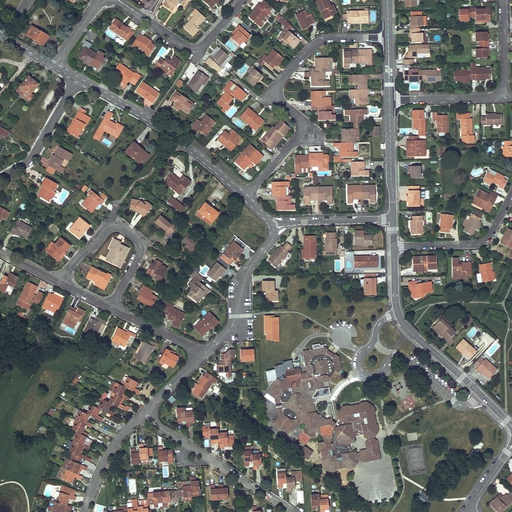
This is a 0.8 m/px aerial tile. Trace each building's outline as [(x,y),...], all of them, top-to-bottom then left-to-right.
[(166,0),(163,5),(171,11),(175,6),(177,2),(179,3),(180,4),(182,1),(185,3),(186,0),(166,0)] [(272,8),(264,0),(261,4),(259,3),(256,6),(258,7),(254,11),(249,17),(260,27),(263,24),(260,21),(269,12),(272,8)] [(330,6),(327,0),(317,0),(315,1),(320,11),(323,10),(327,18),(337,13),(333,5),(330,6)] [(472,17),(476,17),(476,19),(476,20),(485,20),(485,18),(490,18),(490,7),(485,7),(485,9),(476,9),(476,7),(472,8),(472,17)] [(468,9),(461,9),(459,9),(459,20),(469,20),(469,17),(472,17),(472,8),(468,8),(468,9)] [(205,17),(195,9),(191,13),(194,16),(184,27),(193,35),(199,29),(197,28),(196,27),(198,25),(205,17)] [(368,11),(368,9),(364,9),(364,11),(346,11),(347,14),(347,20),(347,23),(359,23),(359,21),(368,20),(368,11)] [(315,22),(310,14),(307,15),(304,10),(295,14),(298,20),(300,19),(301,22),(299,22),(303,30),(308,27),(307,26),(306,23),(309,22),(311,24),(315,22)] [(272,14),(269,12),(260,21),(263,24),(272,14)] [(422,16),(411,16),(411,21),(411,25),(410,25),(410,29),(419,29),(419,25),(422,25),(422,16)] [(130,29),(115,19),(109,28),(124,38),(130,29)] [(298,38),(288,31),(292,27),(288,22),(284,26),(285,28),(277,38),(280,41),(282,39),(285,41),(283,43),(285,45),(287,43),(291,46),(298,38)] [(35,41),(43,45),(49,36),(31,25),(26,34),(36,40),(35,41)] [(244,42),(250,35),(240,26),(237,30),(238,31),(234,35),(231,38),(242,47),(245,43),(244,42)] [(124,38),(128,41),(135,32),(130,29),(124,38)] [(419,29),(410,29),(410,33),(412,33),(412,37),(412,42),(423,42),(422,33),(419,33),(419,29)] [(487,32),(476,32),(476,41),(479,41),(479,45),(488,45),(488,41),(487,41),(487,34),(487,32)] [(143,37),(139,34),(132,45),(136,47),(137,46),(146,52),(150,55),(155,46),(151,43),(149,42),(150,40),(143,36),(143,37)] [(291,46),(294,48),(300,40),(298,38),(291,46)] [(229,40),(225,44),(233,51),(237,47),(229,40)] [(409,51),(408,51),(408,57),(417,57),(417,53),(429,53),(429,45),(409,45),(409,48),(409,51)] [(476,58),(487,58),(487,56),(487,49),(488,49),(488,45),(479,45),(479,48),(476,49),(476,58)] [(79,58),(98,69),(104,59),(85,47),(79,58)] [(205,62),(219,72),(222,69),(219,66),(232,52),(228,49),(225,53),(221,49),(213,57),(211,55),(205,62)] [(257,62),(261,66),(264,62),(272,68),(275,65),(282,57),(273,49),(267,57),(265,55),(261,59),(260,58),(257,62)] [(349,63),(358,63),(357,50),(353,50),(354,51),(348,51),(348,50),(343,50),(344,67),(349,67),(349,63)] [(361,50),(357,50),(358,63),(367,63),(367,67),(372,67),(371,50),(366,50),(366,51),(361,51),(361,50)] [(154,66),(159,69),(159,68),(164,71),(163,72),(167,75),(170,69),(173,71),(180,61),(173,56),(171,60),(170,61),(165,58),(164,61),(159,58),(154,66)] [(283,58),(282,57),(275,65),(276,66),(283,58)] [(324,72),(328,72),(328,63),(331,63),(332,63),(332,57),(315,58),(315,63),(316,63),(317,68),(315,68),(309,68),(309,72),(324,72)] [(120,80),(127,85),(135,74),(119,63),(114,71),(123,76),(120,80)] [(485,79),(490,79),(490,69),(485,69),(485,68),(475,68),(475,63),(471,63),(472,67),(472,69),(472,79),(476,79),(476,80),(483,80),(483,79),(485,79)] [(247,71),(250,74),(246,79),(253,85),(257,80),(262,75),(254,69),(255,68),(252,65),(247,71)] [(411,81),(419,81),(418,80),(422,80),(422,70),(418,70),(418,69),(408,69),(408,71),(404,71),(404,80),(409,80),(411,80),(411,81)] [(468,79),(472,79),(472,69),(469,69),(458,70),(458,71),(453,71),(454,81),(458,81),(460,81),(460,82),(468,82),(468,79)] [(207,76),(198,70),(187,86),(196,92),(202,83),(207,76)] [(436,70),(422,70),(422,80),(426,80),(426,83),(434,82),(434,81),(436,81),(441,81),(441,72),(436,72),(436,70)] [(311,86),(328,86),(328,81),(324,81),(324,72),(309,72),(304,72),(304,77),(311,76),(313,76),(313,81),(311,81),(311,86)] [(358,89),(367,89),(366,81),(365,81),(365,78),(366,78),(368,78),(368,74),(349,75),(350,83),(355,83),(358,83),(358,89)] [(29,76),(17,90),(26,98),(36,86),(33,82),(34,81),(29,76)] [(174,83),(179,87),(183,81),(178,78),(174,83)] [(225,110),(226,111),(230,106),(228,104),(234,96),(240,101),(246,94),(237,86),(236,86),(232,91),(229,89),(234,84),(230,81),(223,90),(226,92),(217,103),(223,108),(221,110),(224,112),(225,110)] [(136,92),(145,98),(145,97),(150,100),(149,101),(152,103),(159,93),(156,91),(142,82),(136,92)] [(355,98),(359,98),(359,104),(367,104),(367,95),(365,95),(365,93),(367,93),(369,93),(368,89),(367,89),(358,89),(355,89),(350,90),(350,98),(355,98)] [(194,104),(184,97),(183,98),(182,97),(183,96),(176,91),(170,100),(176,105),(180,108),(188,113),(194,104)] [(312,106),(330,106),(330,97),(324,97),(321,97),(321,91),(313,91),(313,100),(315,100),(315,102),(311,102),(312,106)] [(330,106),(312,106),(312,110),(318,110),(319,110),(319,115),(318,115),(318,120),(335,120),(335,114),(334,114),(330,115),(330,106)] [(256,114),(248,108),(240,117),(255,130),(262,122),(255,115),(256,114)] [(358,123),(363,123),(363,119),(362,119),(362,115),(363,115),(367,115),(367,109),(345,110),(345,115),(350,115),(350,124),(354,123),(358,123)] [(109,120),(113,113),(108,110),(93,137),(98,140),(104,129),(118,137),(124,126),(119,124),(118,126),(116,125),(117,124),(109,120)] [(415,128),(424,128),(424,118),(423,118),(423,110),(412,110),(412,119),(413,119),(415,119),(415,128)] [(79,111),(75,119),(77,120),(76,123),(75,122),(69,132),(77,137),(84,124),(86,125),(90,118),(79,111)] [(436,112),(431,112),(432,121),(437,121),(437,133),(447,133),(447,115),(436,115),(436,112)] [(473,136),(472,136),(471,118),(470,118),(469,113),(456,114),(456,119),(461,119),(461,136),(462,136),(462,142),(474,142),(473,136)] [(215,122),(207,115),(201,122),(197,119),(191,126),(195,129),(196,128),(201,132),(205,135),(210,128),(215,122)] [(481,125),(502,124),(502,115),(496,115),(486,115),(486,117),(481,117),(481,125)] [(77,120),(75,119),(68,131),(69,132),(75,122),(76,123),(77,120)] [(290,128),(281,120),(274,128),(273,126),(264,136),(267,138),(263,142),(270,147),(281,133),(283,135),(284,136),(290,128)] [(355,137),(359,137),(359,128),(358,128),(358,125),(354,125),(354,128),(342,129),(342,134),(343,134),(343,139),(342,139),(342,143),(352,143),(355,142),(355,137)] [(9,132),(0,126),(0,138),(2,139),(3,135),(7,137),(9,132)] [(229,135),(224,131),(217,139),(224,145),(225,143),(233,149),(240,141),(233,135),(231,133),(231,134),(229,135)] [(240,141),(241,141),(243,139),(235,132),(233,135),(240,141)] [(283,135),(281,133),(270,147),(272,149),(283,135)] [(409,156),(425,156),(425,141),(417,141),(417,136),(409,136),(409,141),(406,141),(406,145),(409,145),(409,156)] [(134,142),(125,152),(137,161),(139,159),(143,162),(148,156),(140,150),(141,148),(134,142)] [(233,149),(225,143),(224,145),(231,151),(233,149)] [(339,147),(341,147),(341,152),(339,152),(340,156),(340,157),(357,156),(356,151),(352,152),(352,143),(342,143),(333,143),(333,147),(339,147)] [(263,156),(250,144),(234,162),(242,169),(248,162),(247,161),(249,159),(251,161),(255,165),(263,156)] [(65,150),(59,147),(55,154),(56,154),(55,156),(54,155),(53,155),(50,160),(51,161),(48,165),(49,166),(55,169),(58,171),(60,166),(63,160),(62,160),(63,158),(64,159),(68,161),(72,154),(67,151),(65,150)] [(318,170),(323,170),(323,153),(318,153),(318,155),(312,155),(312,153),(309,153),(309,155),(309,166),(318,166),(318,170)] [(309,155),(305,155),(305,157),(300,157),(300,156),(295,156),(295,173),(300,173),(300,168),(309,168),(309,166),(309,155)] [(251,161),(249,159),(247,161),(248,162),(242,169),(244,170),(251,161)] [(363,165),(364,165),(364,161),(351,162),(351,176),(368,175),(368,170),(364,170),(363,170),(363,165)] [(411,177),(420,177),(420,166),(411,166),(411,173),(411,177)] [(499,187),(503,189),(507,180),(503,179),(504,177),(496,173),(495,176),(487,172),(483,181),(491,184),(492,181),(500,185),(499,187)] [(171,173),(164,181),(179,195),(191,182),(186,177),(181,182),(179,180),(171,173)] [(42,185),(43,186),(46,187),(45,189),(43,188),(39,196),(49,202),(51,197),(54,192),(54,191),(58,184),(46,177),(42,185)] [(289,182),(272,182),(272,187),(273,187),(273,192),(272,192),(272,196),(277,196),(278,196),(285,196),(285,187),(288,187),(289,187),(289,182)] [(357,198),(361,198),(361,185),(347,186),(347,203),(352,203),(352,198),(352,197),(357,197),(357,198)] [(361,198),(365,198),(365,197),(370,197),(370,198),(370,202),(375,202),(375,185),(361,185),(361,198)] [(43,186),(37,196),(39,196),(43,188),(45,189),(46,187),(43,186)] [(424,191),(419,191),(419,186),(406,186),(406,191),(408,191),(408,199),(408,206),(423,206),(423,198),(424,198),(424,191)] [(314,200),(318,200),(318,187),(304,187),(304,204),(310,204),(309,200),(309,199),(314,199),(314,200)] [(318,200),(322,200),(322,198),(327,198),(327,200),(327,204),(332,204),(332,187),(318,187),(318,200)] [(89,195),(82,205),(90,212),(95,206),(96,207),(99,203),(101,204),(104,201),(91,190),(87,194),(89,195)] [(472,203),(487,210),(491,203),(493,203),(496,198),(479,190),(472,203)] [(277,210),(294,210),(294,205),(290,205),(290,196),(289,196),(285,196),(278,196),(278,200),(278,205),(277,205),(277,210)] [(171,197),(167,202),(181,213),(184,208),(171,197)] [(139,213),(144,217),(153,206),(147,202),(145,205),(143,203),(143,201),(131,199),(129,209),(135,210),(140,211),(138,213),(139,213)] [(198,212),(212,222),(219,213),(211,207),(210,208),(204,204),(198,212)] [(9,213),(0,207),(0,219),(2,217),(6,219),(9,213)] [(453,215),(441,214),(439,227),(441,228),(440,232),(449,233),(449,229),(450,226),(451,226),(453,215)] [(463,230),(472,235),(475,228),(477,229),(480,222),(479,222),(481,218),(472,214),(468,223),(466,227),(463,230)] [(160,215),(155,222),(167,232),(164,235),(168,238),(177,227),(173,224),(172,225),(160,215)] [(411,234),(423,234),(422,216),(410,216),(410,220),(412,220),(412,223),(410,223),(411,234)] [(80,217),(69,230),(78,238),(83,231),(84,232),(90,225),(80,217)] [(15,223),(10,233),(13,235),(14,233),(15,231),(21,234),(27,238),(32,229),(20,222),(20,223),(19,225),(15,223)] [(511,231),(508,229),(504,236),(506,236),(502,243),(511,248),(511,247),(511,231)] [(362,231),(354,231),(354,243),(364,243),(364,245),(372,245),(372,235),(364,235),(364,234),(362,235),(362,231)] [(325,251),(336,251),(336,238),(334,238),(334,232),(327,233),(327,239),(325,239),(325,251)] [(187,233),(182,241),(187,244),(189,246),(188,248),(194,252),(201,242),(187,233)] [(315,236),(304,236),(304,249),(305,258),(316,258),(315,236)] [(55,244),(48,252),(56,259),(63,251),(64,252),(70,246),(60,238),(55,244)] [(112,249),(106,260),(113,263),(114,260),(122,263),(129,248),(123,245),(122,247),(119,245),(120,244),(121,242),(114,239),(109,248),(112,249)] [(234,241),(223,254),(229,259),(231,256),(234,258),(236,259),(244,249),(234,241)] [(45,250),(48,252),(55,244),(52,242),(45,250)] [(278,248),(270,256),(271,257),(270,258),(268,261),(275,267),(278,263),(279,264),(287,256),(286,255),(289,252),(281,246),(279,249),(278,248)] [(63,251),(56,259),(59,261),(65,253),(64,252),(63,251)] [(354,265),(354,267),(378,267),(378,265),(378,257),(377,256),(354,256),(354,258),(354,265)] [(436,256),(412,257),(413,267),(427,266),(427,269),(437,269),(436,256)] [(458,258),(452,258),(452,275),(466,275),(471,275),(471,263),(461,263),(461,265),(458,265),(458,263),(458,258)] [(151,262),(145,274),(157,280),(160,273),(164,275),(168,268),(161,265),(162,263),(155,259),(153,263),(151,262)] [(226,270),(217,262),(207,274),(215,281),(219,276),(220,277),(226,270)] [(490,262),(479,265),(481,273),(482,281),(482,282),(493,280),(491,272),(490,262)] [(89,273),(87,277),(88,278),(93,280),(94,279),(96,280),(96,281),(95,283),(101,285),(101,283),(106,286),(109,278),(105,276),(107,273),(101,270),(101,271),(92,267),(89,273)] [(190,276),(193,278),(197,281),(195,284),(197,285),(199,283),(200,282),(199,281),(202,278),(194,271),(190,276)] [(14,287),(19,277),(13,274),(10,279),(7,277),(4,275),(0,283),(0,287),(6,290),(9,285),(14,287)] [(188,284),(189,285),(192,287),(190,290),(191,291),(188,295),(195,301),(201,295),(202,296),(204,297),(209,290),(200,282),(199,283),(197,285),(195,284),(197,281),(193,278),(188,284)] [(364,279),(364,294),(375,294),(375,286),(374,286),(374,279),(364,279)] [(262,281),(263,291),(266,291),(268,291),(268,301),(277,301),(277,291),(274,291),(273,281),(262,281)] [(412,298),(418,297),(418,294),(426,292),(432,291),(430,282),(418,284),(417,281),(408,282),(409,287),(411,286),(411,291),(412,298)] [(28,282),(17,304),(26,309),(29,304),(34,294),(37,287),(28,282)] [(143,284),(139,291),(141,292),(141,293),(140,293),(137,299),(152,307),(155,301),(152,299),(154,295),(152,294),(154,290),(143,284)] [(56,313),(63,299),(53,294),(53,295),(49,293),(43,307),(56,313)] [(160,309),(165,312),(168,306),(169,303),(166,302),(160,309)] [(165,312),(165,313),(168,315),(168,316),(174,319),(174,320),(172,324),(179,328),(185,314),(172,308),(173,305),(169,303),(168,306),(165,312)] [(74,309),(70,307),(62,322),(66,324),(67,322),(75,326),(78,320),(80,316),(83,317),(85,312),(78,308),(76,310),(76,312),(73,311),(74,309)] [(210,312),(194,328),(200,334),(203,331),(204,332),(210,326),(211,327),(212,328),(219,321),(210,312)] [(264,333),(266,333),(266,317),(274,317),(274,315),(264,316),(264,333)] [(86,327),(83,332),(95,338),(99,331),(103,323),(105,324),(107,321),(97,316),(95,320),(93,319),(88,328),(87,327),(86,327)] [(274,317),(266,317),(266,333),(266,340),(274,340),(279,340),(279,317),(274,317)] [(450,326),(451,325),(442,317),(441,318),(450,326)] [(456,339),(452,336),(454,334),(455,332),(450,327),(450,326),(441,318),(432,328),(441,336),(442,336),(447,341),(451,345),(456,339)] [(203,331),(200,334),(202,336),(211,327),(210,326),(204,332),(203,331)] [(130,347),(136,335),(128,331),(127,332),(126,335),(117,330),(112,340),(120,344),(125,347),(126,344),(130,347)] [(455,347),(469,359),(476,351),(463,339),(455,347)] [(145,342),(144,342),(142,346),(136,359),(145,363),(153,346),(145,342)] [(364,437),(367,439),(374,438),(373,432),(379,431),(377,425),(376,424),(374,422),(373,416),(374,414),(375,413),(374,406),(368,407),(367,401),(360,403),(359,404),(358,406),(352,407),(350,406),(348,405),(342,406),(343,412),(337,414),(338,420),(336,423),(332,421),(326,422),(325,424),(311,414),(312,412),(309,398),(312,397),(317,390),(323,388),(322,382),(328,381),(335,370),(339,373),(341,369),(339,357),(335,354),(334,356),(333,358),(326,353),(327,351),(328,349),(324,347),(302,351),(304,360),(308,363),(305,366),(307,372),(301,373),(299,367),(288,370),(284,370),(286,379),(284,383),(280,380),(278,379),(276,379),(274,382),(275,388),(269,389),(267,391),(268,394),(274,398),(280,397),(281,403),(287,402),(288,407),(282,408),(283,415),(277,416),(273,422),(274,424),(276,426),(282,425),(283,431),(286,433),(288,432),(290,430),(292,426),(296,428),(299,424),(298,418),(304,418),(304,424),(308,426),(315,431),(319,433),(322,436),(324,441),(317,443),(319,449),(320,450),(322,452),(323,457),(322,459),(321,461),(322,467),(328,466),(329,472),(336,471),(337,469),(338,467),(344,466),(346,467),(348,469),(354,467),(353,461),(359,460),(358,454),(354,451),(351,452),(350,449),(347,446),(346,444),(349,443),(352,443),(355,439),(355,436),(354,433),(357,432),(361,435),(363,434),(364,437)] [(170,351),(166,349),(159,361),(164,364),(165,362),(174,367),(178,357),(174,355),(169,353),(170,351)] [(235,358),(235,349),(230,349),(225,353),(225,354),(221,354),(222,362),(222,364),(220,364),(217,364),(217,373),(227,373),(227,377),(231,377),(230,359),(235,358)] [(244,349),(240,349),(240,359),(244,359),(244,360),(254,360),(254,350),(248,350),(244,350),(244,349)] [(473,364),(477,368),(482,372),(482,373),(489,379),(497,370),(485,359),(484,360),(480,357),(473,364)] [(197,383),(199,384),(198,385),(194,383),(190,389),(193,392),(193,393),(197,396),(197,395),(202,398),(213,382),(214,383),(217,379),(207,372),(204,376),(203,375),(197,383)] [(126,382),(124,386),(126,388),(139,395),(141,391),(134,388),(138,382),(127,377),(125,381),(126,382)] [(120,385),(116,382),(113,387),(114,387),(112,392),(122,398),(124,399),(127,400),(129,397),(123,394),(126,388),(124,386),(120,385)] [(393,389),(397,393),(402,388),(399,384),(393,389)] [(111,397),(108,402),(111,403),(124,410),(125,407),(121,404),(119,403),(122,398),(112,392),(109,397),(111,397)] [(401,399),(404,409),(415,406),(412,396),(401,399)] [(274,398),(277,416),(283,415),(282,408),(288,407),(287,402),(281,403),(280,397),(274,398)] [(315,412),(312,397),(309,398),(312,412),(311,414),(325,424),(326,422),(332,421),(332,418),(326,419),(315,412)] [(96,401),(93,406),(101,409),(113,416),(114,412),(108,409),(111,403),(108,402),(105,400),(101,398),(99,402),(96,401)] [(90,415),(102,422),(104,418),(97,415),(101,409),(93,406),(90,404),(88,408),(89,409),(86,414),(90,415)] [(185,407),(176,408),(176,409),(177,413),(177,423),(182,423),(182,421),(181,417),(186,417),(185,412),(185,408),(185,407)] [(90,415),(86,414),(79,410),(77,414),(78,415),(75,419),(86,425),(91,428),(93,424),(86,421),(90,415)] [(193,411),(185,412),(186,417),(186,421),(186,427),(191,426),(190,422),(190,421),(194,421),(194,411),(193,411)] [(86,425),(75,419),(73,424),(74,425),(72,429),(77,432),(87,437),(89,434),(83,431),(86,425)] [(203,427),(204,438),(210,437),(211,444),(215,444),(215,442),(219,442),(219,433),(218,429),(210,429),(210,426),(204,427),(203,427)] [(87,437),(77,432),(74,436),(75,437),(73,441),(83,447),(88,450),(90,446),(84,443),(87,437)] [(219,442),(220,448),(224,448),(224,447),(224,444),(228,444),(228,446),(234,446),(233,435),(227,436),(227,432),(219,433),(219,442)] [(299,439),(306,444),(310,438),(303,433),(299,439)] [(358,454),(359,460),(363,462),(375,460),(371,457),(370,451),(376,450),(380,452),(377,441),(374,438),(367,439),(365,443),(366,449),(360,450),(358,454)] [(71,447),(69,451),(73,453),(75,454),(82,458),(84,459),(86,456),(80,453),(83,447),(73,441),(70,446),(71,447)] [(143,444),(139,444),(139,450),(139,454),(140,459),(148,459),(148,449),(144,449),(143,448),(143,444)] [(158,446),(159,462),(167,461),(167,463),(173,463),(172,450),(166,450),(166,452),(163,452),(163,450),(162,446),(158,446)] [(304,446),(299,453),(307,459),(313,452),(304,446)] [(135,449),(130,449),(132,464),(140,463),(140,459),(139,454),(135,454),(135,451),(135,449)] [(244,450),(243,450),(244,466),(249,465),(249,461),(248,460),(252,459),(252,454),(252,451),(252,450),(244,450)] [(370,451),(371,457),(375,460),(381,459),(380,452),(376,450),(370,451)] [(63,468),(66,469),(69,465),(70,465),(73,457),(75,454),(73,453),(71,460),(67,458),(63,468)] [(253,461),(253,465),(253,469),(258,469),(257,465),(257,463),(261,463),(261,454),(260,454),(252,454),(252,459),(253,461)] [(69,465),(66,469),(77,474),(80,468),(81,468),(86,471),(88,467),(79,464),(81,460),(73,457),(70,465),(69,465)] [(77,474),(66,469),(64,474),(63,473),(61,478),(72,483),(75,477),(81,480),(82,476),(78,474),(77,474)] [(286,473),(286,472),(277,473),(278,488),(282,487),(282,483),(282,482),(286,481),(286,477),(286,473)] [(286,483),(287,492),(291,492),(291,488),(291,486),(295,486),(294,476),(286,477),(286,481),(286,483)] [(195,477),(190,477),(190,481),(191,487),(191,492),(199,492),(200,491),(199,482),(195,482),(195,481),(195,477)] [(187,487),(186,481),(177,482),(177,486),(182,486),(182,489),(178,490),(179,497),(183,497),(183,501),(192,501),(192,496),(191,492),(191,487),(187,487)] [(210,485),(211,500),(220,499),(219,490),(215,490),(215,489),(214,484),(210,485)] [(223,484),(218,484),(219,488),(219,490),(220,499),(228,499),(227,489),(223,489),(223,488),(223,484)] [(61,485),(61,488),(70,491),(68,494),(74,496),(75,490),(61,485)] [(57,497),(56,502),(67,505),(69,498),(75,500),(76,496),(74,496),(68,494),(70,491),(61,488),(58,497),(57,497)] [(176,490),(161,491),(162,501),(162,506),(162,507),(167,506),(167,502),(166,501),(170,500),(170,502),(177,501),(176,490)] [(162,501),(161,491),(153,492),(153,494),(147,494),(147,500),(148,504),(153,504),(154,507),(158,507),(158,506),(158,501),(162,501)] [(319,494),(311,494),(312,509),(316,509),(316,505),(316,504),(320,503),(320,499),(319,495),(319,494)] [(497,497),(490,504),(497,511),(499,511),(502,509),(505,506),(506,507),(511,501),(511,499),(508,496),(507,495),(504,498),(503,497),(500,500),(497,497)] [(328,499),(320,499),(320,503),(320,505),(320,511),(324,511),(325,510),(324,508),(329,508),(328,499)] [(67,505),(56,502),(54,507),(53,506),(50,506),(49,506),(47,510),(54,511),(63,511),(65,508),(71,510),(72,506),(67,505)]
